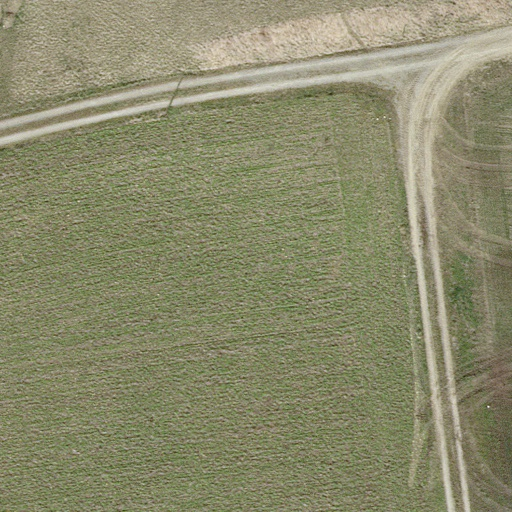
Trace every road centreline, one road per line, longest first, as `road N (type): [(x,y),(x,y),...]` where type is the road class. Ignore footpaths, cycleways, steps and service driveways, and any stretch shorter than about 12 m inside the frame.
road 1 (track): [(402,62),(457,511)]
road 2 (track): [(402,62),(213,79),(0,135)]
